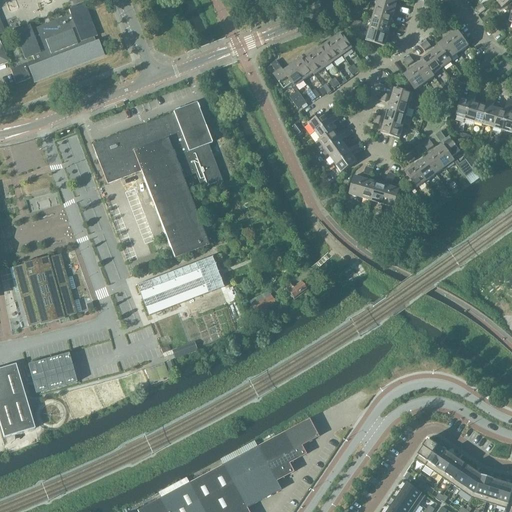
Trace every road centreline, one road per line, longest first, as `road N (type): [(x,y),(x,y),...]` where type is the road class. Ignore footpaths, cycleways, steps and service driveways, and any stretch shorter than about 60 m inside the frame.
road 1 (secondary): [(511,422),(457,389),(403,389),(379,407),(306,511)]
road 2 (secondary): [(322,511),(405,406),(443,403),(511,435)]
road 3 (tertiary): [(154,78),(348,0)]
road 4 (residential): [(367,511),(427,430),(511,468)]
road 5 (tertiary): [(0,135),(154,78)]
